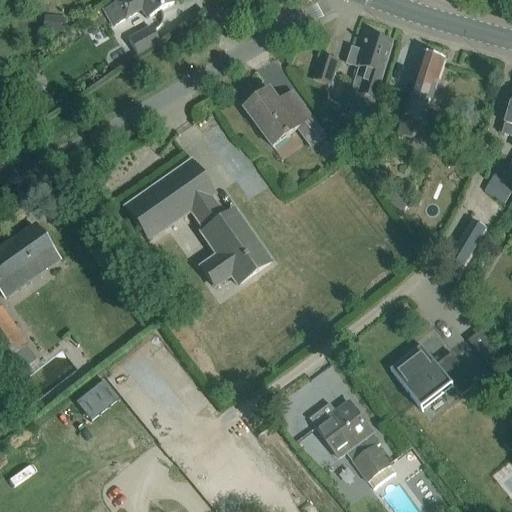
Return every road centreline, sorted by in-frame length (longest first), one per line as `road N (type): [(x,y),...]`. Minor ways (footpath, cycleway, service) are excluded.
road 1 (unclassified): [(0,174),(45,163),(138,116),(334,0)]
road 2 (unclassified): [(511,43),(375,0)]
